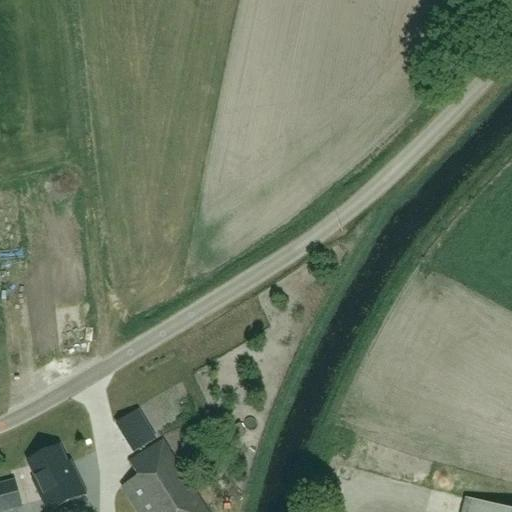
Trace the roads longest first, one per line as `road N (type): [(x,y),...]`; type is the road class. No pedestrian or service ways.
road 1 (unclassified): [(0,426),(220,305),(346,216),(511,52)]
road 2 (track): [(65,0),(106,370)]
